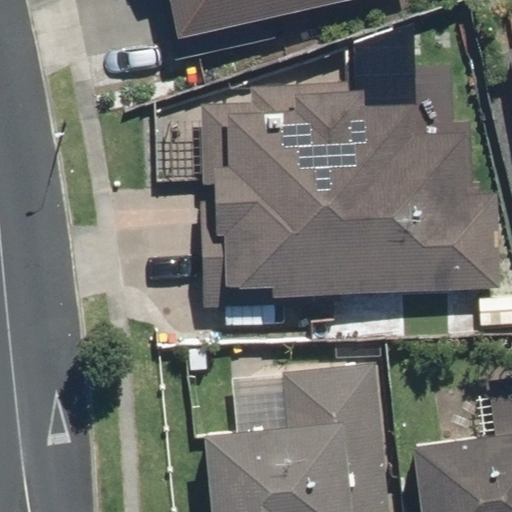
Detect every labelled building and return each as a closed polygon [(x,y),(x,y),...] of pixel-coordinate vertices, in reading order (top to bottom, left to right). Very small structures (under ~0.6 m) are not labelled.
[(153,0),(167,61),(216,50),(213,34),(364,0),(153,0)] [(511,49),(500,52),(511,116),(511,49)] [(188,106),(195,308),(497,299),(493,195),(464,196),(462,133),(411,135),(410,105),(360,107),(359,80),(244,83),(245,104),(188,106)] [(384,511),(370,361),(224,376),(229,432),(191,436),(198,511),(384,511)] [(511,511),(511,375),(483,379),(489,436),(398,447),(405,511),(511,511)]
